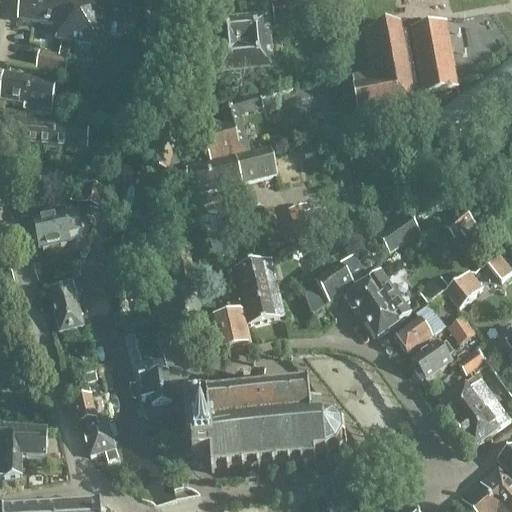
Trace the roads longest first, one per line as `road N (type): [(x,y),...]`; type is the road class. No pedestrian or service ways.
road 1 (residential): [(174,374),(155,305),(155,265),(212,0)]
road 2 (residential): [(118,511),(77,459),(0,189)]
road 3 (residential): [(434,479),(420,419),(384,370),(349,346),(285,347),(174,374)]
road 4 (residential): [(217,503),(434,479)]
road 5 (residential): [(217,503),(179,464),(174,374)]
